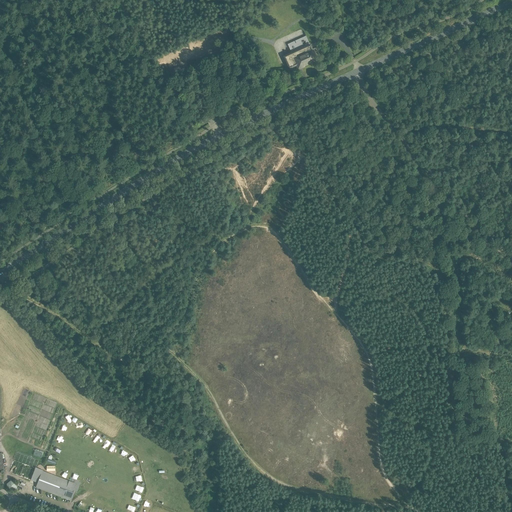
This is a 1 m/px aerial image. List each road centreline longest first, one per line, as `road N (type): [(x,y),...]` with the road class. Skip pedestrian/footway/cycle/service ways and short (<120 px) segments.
road 1 (track): [(161,342),(218,243),(249,226),(272,228),(369,357),(380,462),(407,505)]
road 2 (secondary): [(0,272),(195,148),(356,72)]
road 3 (track): [(161,342),(197,377),(245,454),(269,477),(421,511)]
road 4 (unclassified): [(511,265),(470,229),(356,72)]
road 5 (track): [(161,342),(123,362),(0,275)]
road 6 (secondary): [(356,72),(511,2)]
road 7 (track): [(120,0),(162,71),(189,73),(204,64)]
